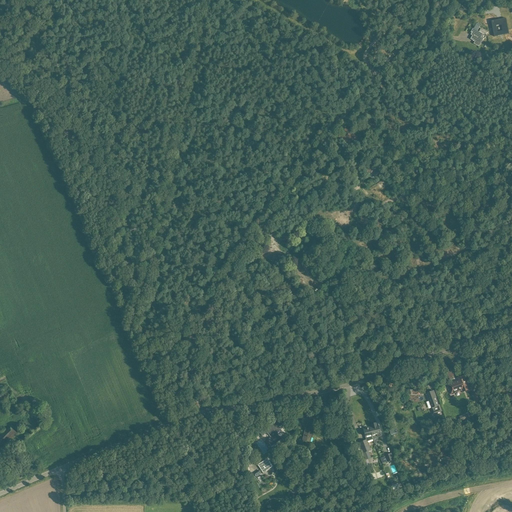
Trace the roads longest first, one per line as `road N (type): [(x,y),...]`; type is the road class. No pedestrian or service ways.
road 1 (unclassified): [(63,467),(175,421),(341,389),(511,326)]
road 2 (unclassified): [(249,239),(374,71),(414,31),(466,0)]
road 3 (track): [(367,64),(511,147)]
